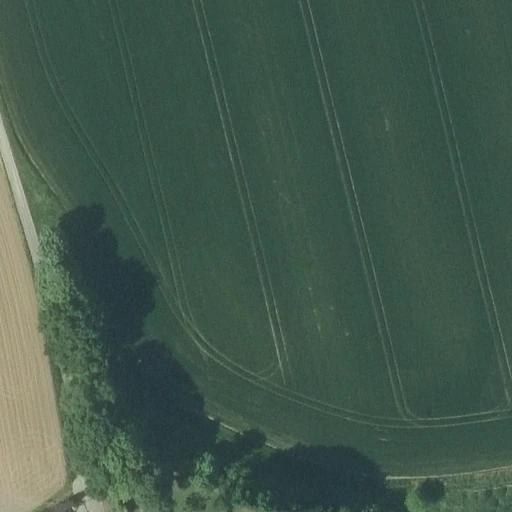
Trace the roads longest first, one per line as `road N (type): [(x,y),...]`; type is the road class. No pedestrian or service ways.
road 1 (track): [(511,475),(318,498),(149,420),(82,230),(20,195)]
road 2 (track): [(32,511),(84,474),(0,117)]
